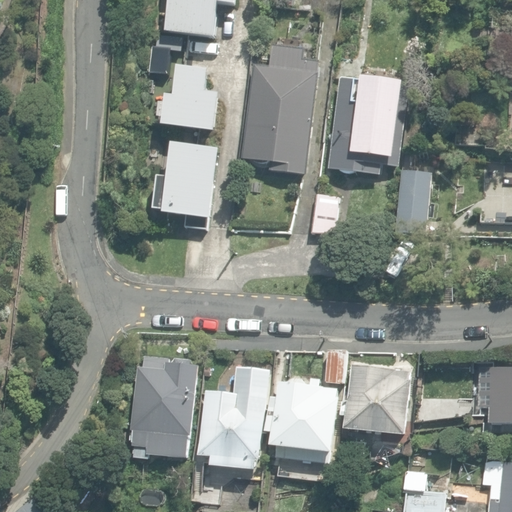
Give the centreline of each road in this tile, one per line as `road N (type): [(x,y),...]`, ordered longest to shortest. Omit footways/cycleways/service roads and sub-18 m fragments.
road 1 (residential): [(109,300),(411,322),(511,310)]
road 2 (residential): [(109,300),(75,231),(93,0)]
road 3 (residential): [(0,507),(33,477),(73,412),(109,300)]
